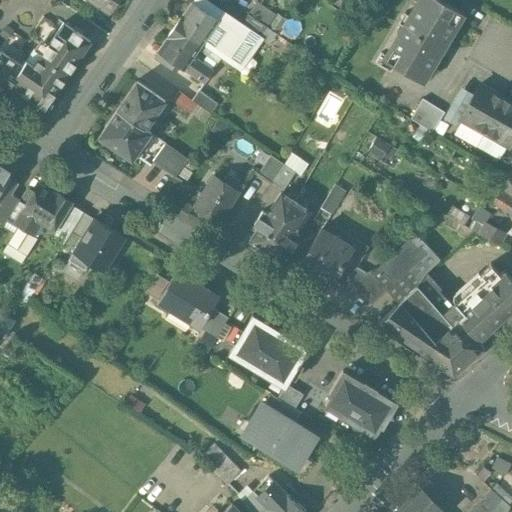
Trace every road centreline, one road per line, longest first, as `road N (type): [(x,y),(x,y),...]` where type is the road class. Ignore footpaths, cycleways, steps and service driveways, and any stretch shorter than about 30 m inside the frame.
road 1 (residential): [(477,399),(43,147)]
road 2 (residential): [(43,147),(148,0)]
road 3 (tertiary): [(477,399),(368,511)]
